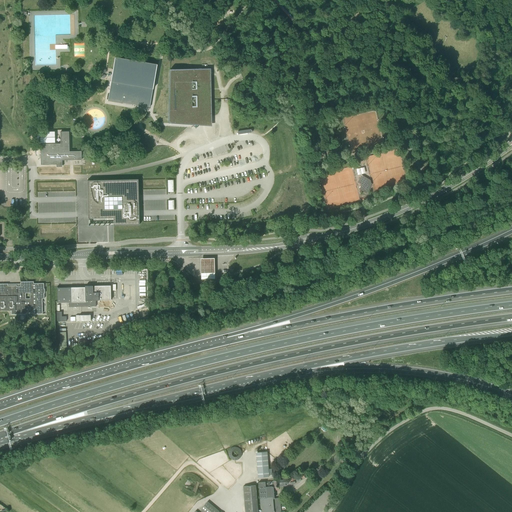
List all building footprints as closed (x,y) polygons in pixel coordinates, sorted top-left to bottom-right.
[(111,82),(110,87),(109,90),(108,100),(134,105),(150,107),(153,89),(157,64),(115,57),(111,82)] [(197,125),(211,126),(211,70),(169,70),(168,124),(197,125)] [(60,132),(61,144),(41,144),(41,154),(41,165),(57,164),(57,166),(62,166),(61,160),(81,160),(81,155),(81,151),(69,151),(69,132),(60,132)] [(357,182),(362,185),(359,189),(366,193),(371,185),(370,180),(362,175),(357,182)] [(138,179),(126,179),(87,180),(88,218),(105,218),(105,212),(113,212),(114,225),(139,225),(138,179)] [(214,280),(214,257),(200,257),(201,280),(214,280)] [(8,286),(8,284),(0,283),(0,308),(11,308),(12,314),(26,314),(26,313),(33,313),(33,314),(42,314),(41,299),(44,299),(44,293),(45,293),(45,289),(44,289),(44,283),(33,283),(33,281),(21,282),(21,285),(8,286)] [(69,307),(96,306),(96,302),(95,302),(95,300),(111,300),(111,285),(86,286),(86,287),(57,288),(57,287),(57,303),(69,302),(69,307)] [(57,320),(67,320),(67,315),(62,315),(62,311),(57,311),(57,320)] [(296,511),(351,457),(347,452),(287,511),(284,511),(280,511),(274,511),(272,487),(279,487),(278,481),(258,482),(260,511),(296,511)] [(267,476),(266,456),(256,457),(258,477),(267,476)] [(247,511),(257,511),(256,485),(245,486),(246,489),(243,489),(245,504),(247,504),(247,511)] [(219,511),(207,502),(201,509),(203,511),(196,511),(195,511),(194,511),(219,511)]
